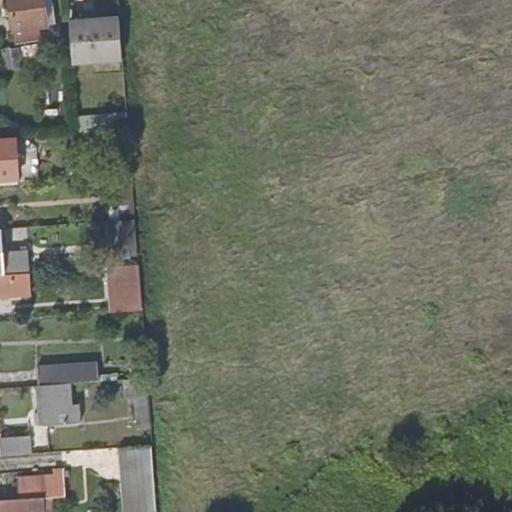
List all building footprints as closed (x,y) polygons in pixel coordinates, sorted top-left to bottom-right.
[(9,0),(12,13),(13,19),(16,40),(28,39),(28,43),(38,42),(36,30),(47,29),(41,0),(9,0)] [(41,0),(47,29),(56,27),(51,0),(41,0)] [(122,21),(71,25),(73,64),(124,61),(122,21)] [(20,50),(4,52),(6,70),(22,68),(20,50)] [(0,144),(0,184),(14,183),(12,144),(0,144)] [(136,220),(109,222),(111,258),(139,257),(136,220)] [(29,251),(3,252),(4,274),(9,274),(28,273),(30,273),(29,251)] [(142,263),(109,264),(110,310),(144,309),(142,263)] [(28,273),(9,274),(11,294),(29,293),(28,273)] [(39,367),(40,385),(73,382),(100,380),(99,362),(39,367)] [(148,377),(126,378),(127,396),(149,395),(148,377)] [(40,385),(42,413),(43,426),(81,422),(81,404),(73,404),(73,382),(40,385)] [(0,443),(1,456),(30,454),(29,437),(0,438),(0,443)] [(158,511),(153,444),(123,446),(127,511),(158,511)] [(46,487),(14,488),(15,497),(0,498),(0,511),(42,511),(42,498),(47,497),(63,496),(62,480),(45,482),(46,487)]
